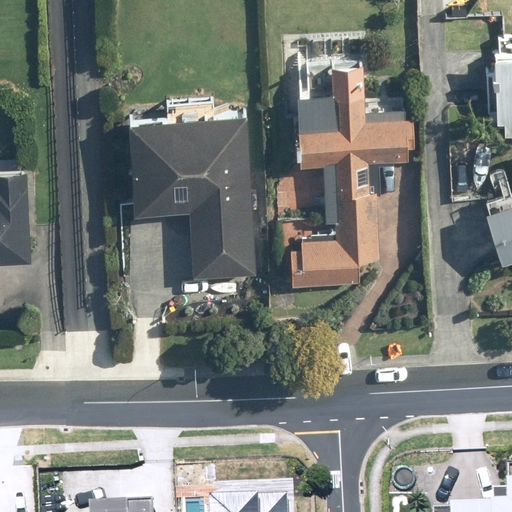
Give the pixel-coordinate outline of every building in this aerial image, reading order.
[(511,56),(502,57),(503,111),(493,111),(493,127),(508,126),(509,135),(511,135),(511,56)] [(297,285),(364,282),(362,259),(385,258),(381,192),(375,192),(373,162),(413,159),(413,152),(420,152),(418,117),(370,120),(368,94),(337,96),(339,123),(303,125),(305,166),(339,163),(341,203),(338,203),(341,238),(306,240),(307,249),(295,250),(297,285)] [(197,276),(260,273),(252,116),(136,121),(140,216),(194,214),(197,276)] [(0,258),(37,258),(34,170),(0,170),(0,258)] [(511,205),(493,212),(509,262),(511,261),(511,205)] [(511,511),(511,475),(506,475),(506,486),(493,486),(494,499),(451,500),(451,506),(434,506),(434,511),(511,511)] [(287,511),(287,489),(209,493),(209,511),(287,511)]
